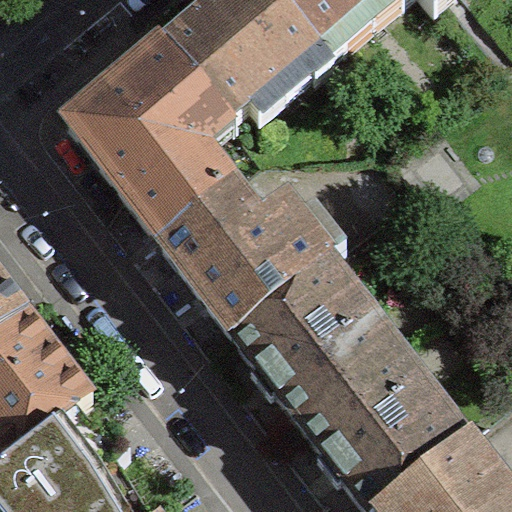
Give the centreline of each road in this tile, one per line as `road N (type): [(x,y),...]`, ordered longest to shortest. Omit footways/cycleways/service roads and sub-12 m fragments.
road 1 (residential): [(0,138),(283,511)]
road 2 (residential): [(102,0),(0,85)]
